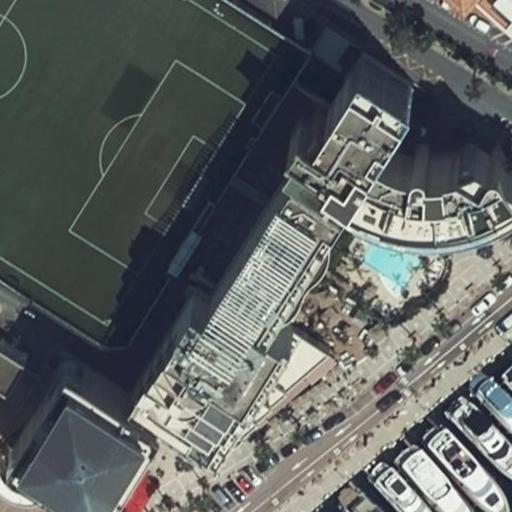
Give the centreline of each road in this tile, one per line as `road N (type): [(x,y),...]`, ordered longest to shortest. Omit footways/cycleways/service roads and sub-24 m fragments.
road 1 (residential): [(332,0),(511,115)]
road 2 (residential): [(511,67),(407,0)]
